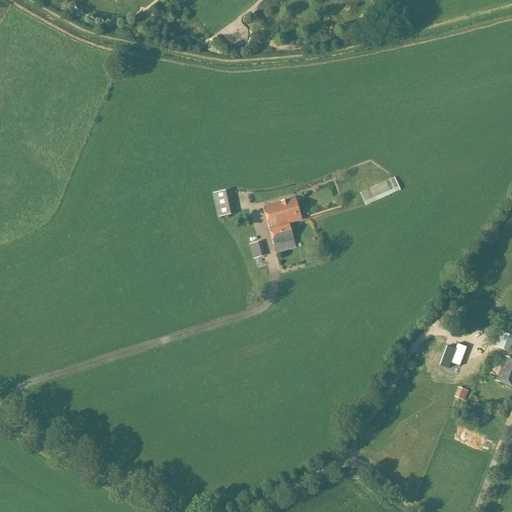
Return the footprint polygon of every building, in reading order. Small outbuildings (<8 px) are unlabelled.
[(366,207),(401,191),(395,178),(360,194),(366,207)] [(219,218),(235,214),(230,191),(214,194),(219,218)] [(296,199),(264,208),(277,253),(297,248),(290,224),(303,220),(296,199)] [(249,244),(254,260),(266,256),(262,241),(249,244)] [(500,332),(494,347),(509,352),(511,343),(511,325),(505,322),(502,332),(500,332)] [(447,349),(440,368),(448,371),(450,366),(459,369),(467,351),(458,347),(456,353),(447,349)] [(511,387),(511,360),(506,358),(497,381),(511,387)] [(458,387),(454,397),(466,401),(470,392),(458,387)]
